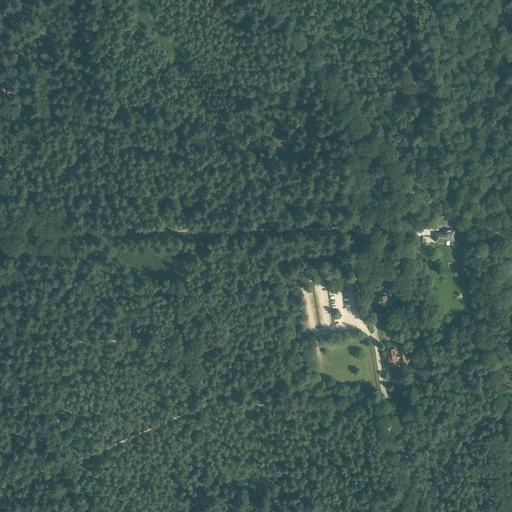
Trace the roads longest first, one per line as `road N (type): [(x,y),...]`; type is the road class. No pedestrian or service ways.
road 1 (track): [(241,229),(0,233)]
road 2 (track): [(451,226),(414,0)]
road 3 (track): [(384,227),(399,216),(509,213)]
